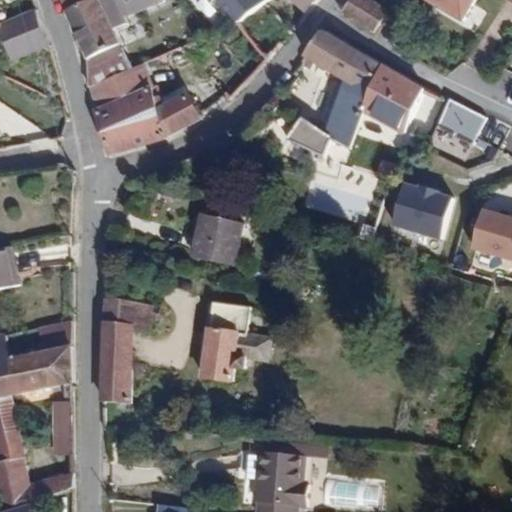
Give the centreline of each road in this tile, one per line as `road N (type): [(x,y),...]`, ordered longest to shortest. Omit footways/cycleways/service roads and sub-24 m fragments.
road 1 (residential): [(94,182),(87,284),(91,511)]
road 2 (unclassified): [(318,12),(263,84),(211,130),(94,182)]
road 3 (residential): [(318,12),(511,110)]
road 4 (residential): [(48,0),(94,182)]
